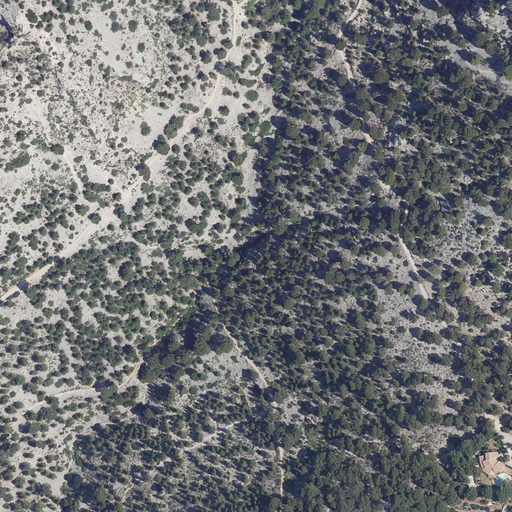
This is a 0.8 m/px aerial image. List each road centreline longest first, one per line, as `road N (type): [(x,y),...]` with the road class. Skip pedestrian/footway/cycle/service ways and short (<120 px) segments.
road 1 (track): [(361,0),(340,48),(382,182),(406,198),(402,244),(427,300),(458,342),(480,404),(511,440)]
road 2 (track): [(0,430),(60,394),(128,383),(192,307),(196,279),(213,291),(270,387),(276,412)]
road 3 (track): [(11,292),(79,239),(168,148),(176,129),(203,110),(247,0)]
